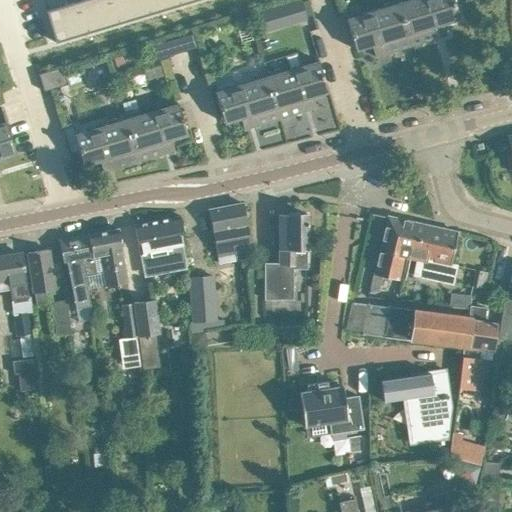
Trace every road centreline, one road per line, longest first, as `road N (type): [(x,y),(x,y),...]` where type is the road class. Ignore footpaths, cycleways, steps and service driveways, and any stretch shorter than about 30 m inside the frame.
road 1 (residential): [(64,214),(367,152)]
road 2 (residential): [(64,214),(2,0)]
road 3 (residential): [(322,0),(367,152)]
road 4 (residential): [(511,226),(453,205),(431,135)]
